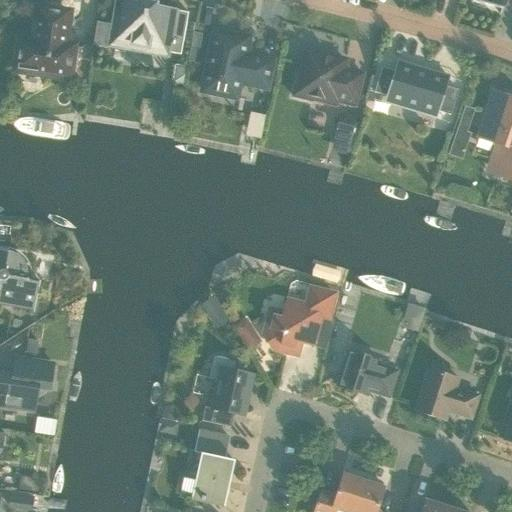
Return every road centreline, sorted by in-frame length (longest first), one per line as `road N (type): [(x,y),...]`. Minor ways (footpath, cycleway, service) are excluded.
road 1 (residential): [(250,511),(275,396),(511,473)]
road 2 (residential): [(511,53),(304,0)]
